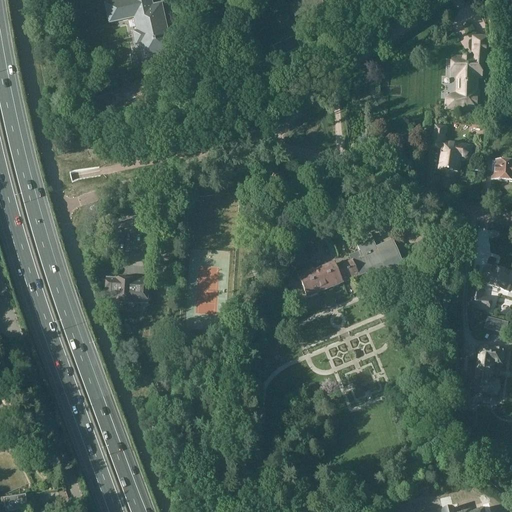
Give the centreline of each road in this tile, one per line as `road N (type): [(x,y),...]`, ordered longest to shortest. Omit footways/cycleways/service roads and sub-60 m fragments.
road 1 (motorway): [(142,511),(44,239),(0,36)]
road 2 (motorway): [(0,179),(112,511)]
road 3 (residential): [(164,511),(55,206)]
road 4 (residential): [(511,218),(251,144)]
road 5 (track): [(251,144),(439,0)]
road 6 (residential): [(82,511),(7,310)]
road 7 (residential): [(55,206),(251,144)]
road 8 (unclassified): [(48,179),(13,0)]
